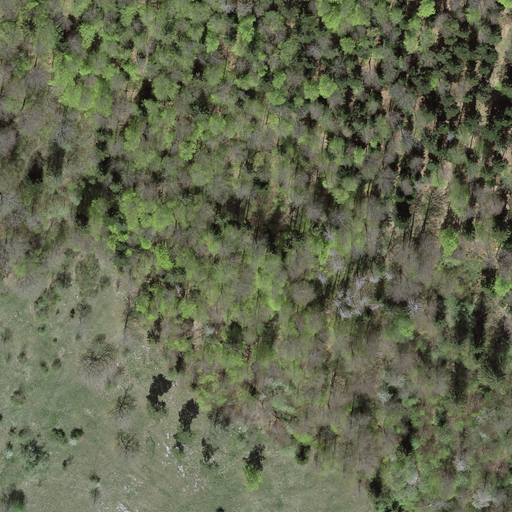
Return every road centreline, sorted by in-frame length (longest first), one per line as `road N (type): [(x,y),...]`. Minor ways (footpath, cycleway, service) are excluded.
road 1 (track): [(511,202),(416,222),(288,306)]
road 2 (track): [(511,0),(488,105),(416,222)]
